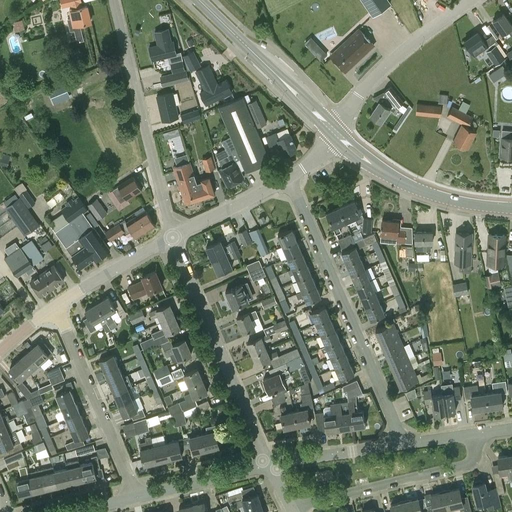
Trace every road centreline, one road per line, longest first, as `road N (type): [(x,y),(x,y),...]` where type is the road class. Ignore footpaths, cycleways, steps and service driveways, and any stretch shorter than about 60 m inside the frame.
road 1 (residential): [(404,444),(288,178)]
road 2 (residential): [(268,465),(172,237)]
road 3 (residential): [(113,0),(172,237)]
road 4 (residential): [(289,509),(467,463),(474,434)]
road 5 (residential): [(137,497),(55,305)]
road 6 (residential): [(337,127),(381,70),(471,0)]
road 7 (secondary): [(511,208),(429,194),(377,168)]
road 8 (residential): [(268,465),(404,444)]
road 9 (tertiary): [(55,305),(172,237)]
road 10 (residential): [(137,497),(268,465)]
road 11 (tertiary): [(172,237),(288,178)]
